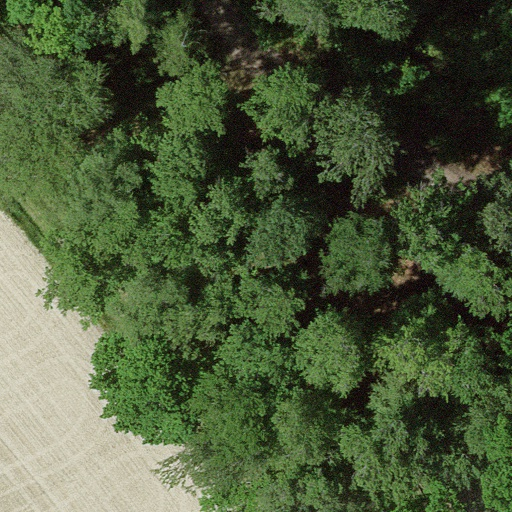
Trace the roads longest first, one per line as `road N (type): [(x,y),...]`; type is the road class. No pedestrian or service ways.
road 1 (track): [(366,112),(299,85),(261,58),(214,0)]
road 2 (track): [(366,112),(473,193),(511,234)]
road 3 (track): [(317,0),(366,112)]
